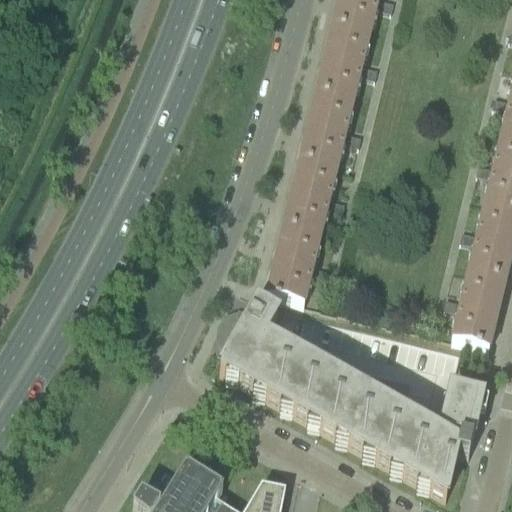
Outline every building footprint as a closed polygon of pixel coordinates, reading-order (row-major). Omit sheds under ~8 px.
[(339,0),(330,37),(368,46),(375,18),(389,21),(392,10),(377,7),(378,0),(339,0)] [(330,37),(314,104),(352,113),(358,85),(373,88),(376,78),(361,74),(368,46),(330,37)] [(504,120),(498,148),(511,151),(511,89),(507,110),(492,106),(489,117),(504,120)] [(314,104),(298,171),(335,180),(342,152),(357,156),(360,145),(345,141),(352,113),(314,104)] [(488,187),(481,217),(511,224),(511,151),(498,148),(491,176),(476,173),(473,184),(488,187)] [(298,171),(282,238),(319,247),(326,218),(341,222),(344,211),(329,208),(335,180),(298,171)] [(473,253),(466,282),(503,291),(511,255),(511,224),(481,217),(475,243),(460,239),(458,250),(473,253)] [(319,247),(282,238),(265,306),(273,308),(278,310),(278,309),(302,315),(309,285),(325,289),(327,279),(312,275),(319,247)] [(503,291),(466,282),(459,310),(444,306),(441,317),(457,321),(450,350),(474,356),(473,357),(478,358),(479,357),(487,359),(503,291)] [(449,398),(445,412),(438,441),(274,348),(276,339),(279,340),(284,317),(272,314),(272,315),(268,322),(255,315),(250,325),(246,323),(242,322),(237,322),(233,323),(229,324),(226,326),(223,329),(220,333),(239,344),(218,381),(428,499),(444,508),(458,447),(470,449),(480,405),(449,398)] [(279,511),(282,501),(260,497),(252,510),(251,509),(249,511),(213,511),(211,510),(217,502),(215,500),(214,502),(187,485),(188,484),(186,483),(167,511),(149,511),(143,509),(138,507),(135,511),(279,511)]
